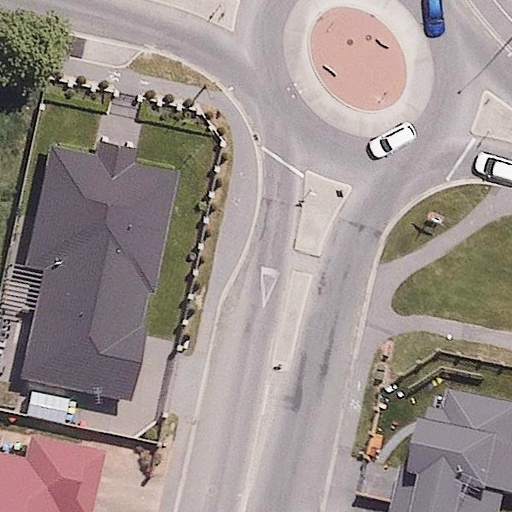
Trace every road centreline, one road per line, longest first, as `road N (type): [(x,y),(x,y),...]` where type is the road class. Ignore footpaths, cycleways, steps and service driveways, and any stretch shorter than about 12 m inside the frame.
road 1 (tertiary): [(245,511),(327,149)]
road 2 (tertiary): [(327,149),(292,125),(267,88),(260,16)]
road 3 (tertiary): [(452,102),(410,145),(370,156),(327,149)]
